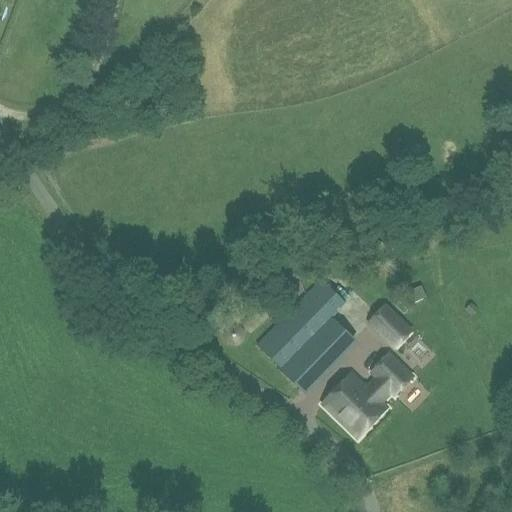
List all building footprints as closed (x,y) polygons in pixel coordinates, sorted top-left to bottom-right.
[(413,231),(389,234),(391,250),(415,247),(413,231)] [(352,338),(332,318),(346,303),(320,278),(255,345),(278,366),(277,368),(301,391),(352,338)] [(409,292),(414,303),(426,298),(420,286),(409,292)] [(366,324),(393,350),(413,330),(385,304),(366,324)] [(370,392),(351,374),(322,404),(357,439),(387,409),(381,403),(391,392),(395,396),(412,378),(389,355),(371,373),(380,382),(370,392)]
